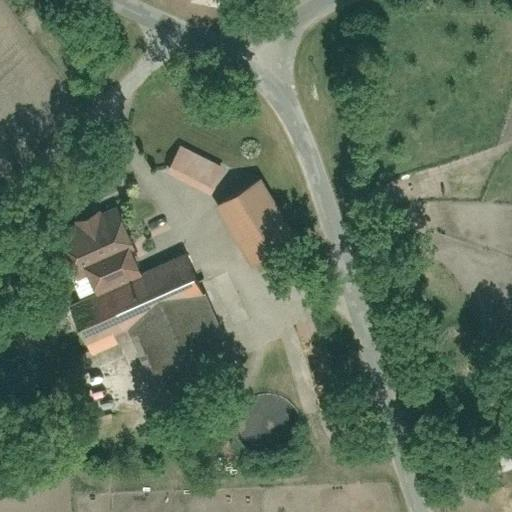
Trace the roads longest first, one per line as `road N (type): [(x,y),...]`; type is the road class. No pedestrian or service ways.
road 1 (unclassified): [(414,511),(309,171),(261,75)]
road 2 (unclassified): [(169,25),(0,197)]
